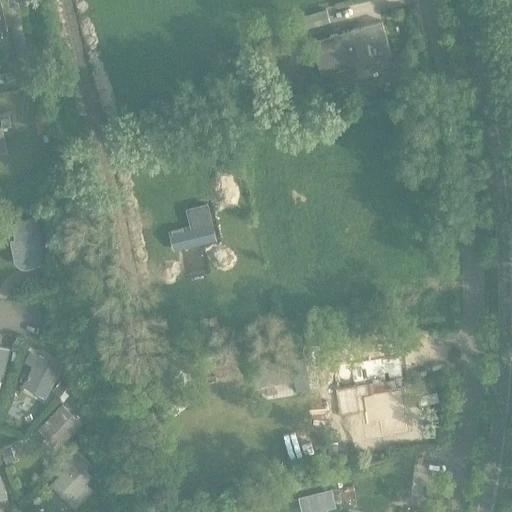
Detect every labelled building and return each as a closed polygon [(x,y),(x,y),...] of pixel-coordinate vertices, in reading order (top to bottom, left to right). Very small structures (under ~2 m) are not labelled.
[(326,8),(303,15),(306,26),(329,20),(326,8)] [(347,30),(311,40),(320,74),(357,64),(388,55),(379,22),(347,30)] [(48,116),(35,119),(38,131),(51,129),(48,116)] [(185,208),(190,226),(169,231),(173,249),(216,239),(207,202),(185,208)] [(10,239),(14,259),(14,260),(15,262),(17,264),(19,265),(23,266),(24,266),(41,262),(33,218),(11,222),(15,238),(10,239)] [(12,340),(10,350),(12,350),(21,351),(22,352),(24,342),(12,340)] [(12,350),(10,358),(19,359),(21,351),(12,350)] [(303,350),(259,357),(259,360),(263,383),(293,378),(295,391),(309,389),(303,351),(303,350)] [(21,384),(43,396),(58,367),(36,356),(28,351),(23,360),(31,364),(21,384)] [(355,359),(342,361),(345,378),(358,376),(359,378),(373,376),(375,386),(371,387),(374,404),(386,401),(389,415),(389,416),(384,417),(386,432),(402,429),(400,416),(407,414),(401,382),(395,383),(394,373),(395,372),(392,354),(356,361),(355,359)] [(59,380),(51,389),(57,395),(65,387),(66,386),(59,380)] [(179,385),(155,405),(166,418),(190,398),(179,385)] [(38,427),(57,445),(79,422),(61,405),(38,427)] [(10,447),(1,451),(6,463),(16,458),(10,447)] [(50,485),(74,508),(91,491),(84,485),(90,478),(81,469),(88,463),(72,448),(58,462),(65,469),(50,485)] [(331,489),(319,492),(323,507),(335,505),(331,489)]
